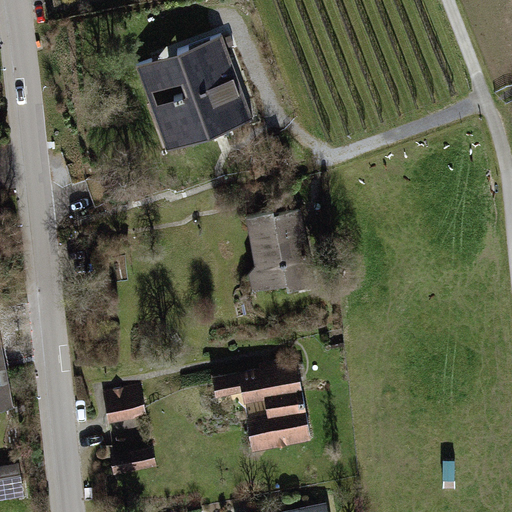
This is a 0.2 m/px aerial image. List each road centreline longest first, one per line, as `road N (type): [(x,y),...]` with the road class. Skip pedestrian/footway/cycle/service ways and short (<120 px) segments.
road 1 (residential): [(17,0),(75,511)]
road 2 (track): [(446,0),(502,150),(510,217)]
